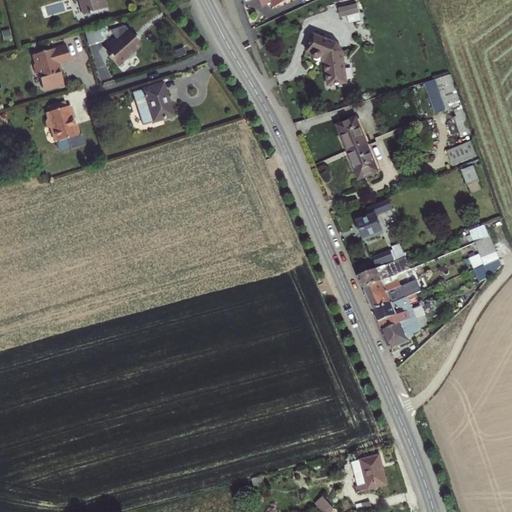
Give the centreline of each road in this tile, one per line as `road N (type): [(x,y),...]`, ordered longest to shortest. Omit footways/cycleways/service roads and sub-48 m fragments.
road 1 (secondary): [(229,47),(283,146),(434,511)]
road 2 (track): [(511,267),(486,295),(431,390),(396,410)]
road 3 (unclassified): [(80,54),(94,93),(229,47)]
